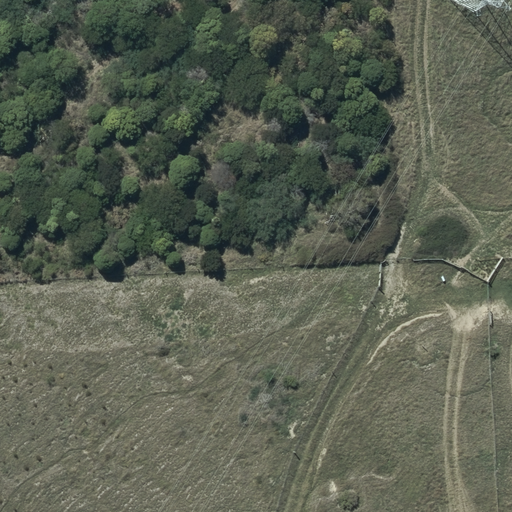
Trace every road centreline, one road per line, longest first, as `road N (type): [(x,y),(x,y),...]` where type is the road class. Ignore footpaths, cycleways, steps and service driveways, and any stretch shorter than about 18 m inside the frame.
road 1 (track): [(511,295),(475,293),(393,324),(341,380),(313,428),(283,511)]
road 2 (track): [(431,0),(455,78),(455,105),(405,235)]
